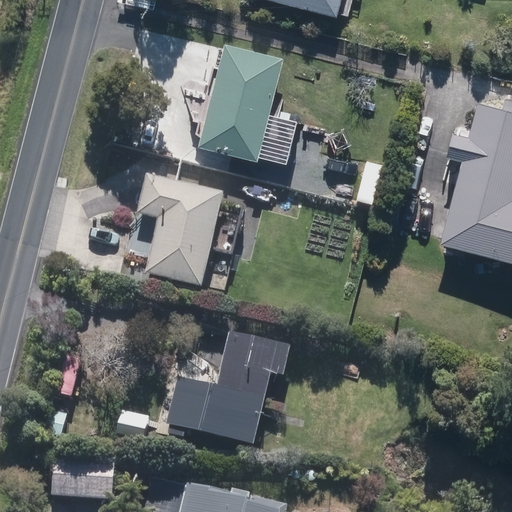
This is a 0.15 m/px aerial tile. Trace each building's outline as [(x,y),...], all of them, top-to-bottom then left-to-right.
[(260,0),(338,20),(342,0),(260,0)] [(285,61),(224,45),(199,150),(259,165),(261,159),(267,161),(273,135),(266,133),(285,61)] [(442,74),(437,87),(470,99),(475,86),(442,74)] [(477,107),(439,247),(511,263),(511,104),(505,102),(502,112),(477,107)] [(144,278),(204,294),(227,202),(150,182),(139,224),(156,229),(144,278)] [(179,382),(166,429),(251,451),(271,378),(290,383),(297,354),(230,336),(216,392),(179,382)] [(77,396),(55,391),(44,435),(66,440),(77,396)] [(55,454),(51,499),(112,505),(116,460),(55,454)] [(285,511),(286,509),(248,500),(248,503),(153,479),(144,511),(285,511)]
